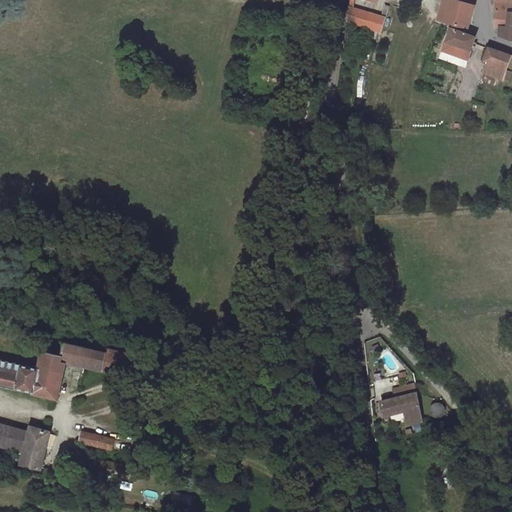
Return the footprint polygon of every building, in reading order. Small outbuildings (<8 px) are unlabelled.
[(450,0),(443,0),(438,21),(452,25),(466,29),(473,6),(450,0)] [(511,4),(505,2),(497,0),(496,0),(495,12),(499,12),(497,26),(500,27),(499,35),(511,41),(511,4)] [(347,23),(359,26),(363,27),(381,32),(386,18),(349,8),(347,23)] [(451,30),(466,35),(467,29),(466,29),(452,25),(451,30)] [(466,35),(451,30),(444,52),(442,59),(457,64),(459,57),(468,59),(475,38),(466,35)] [(484,59),(490,61),(508,67),(511,55),(511,54),(490,44),(484,59)] [(459,57),(457,64),(466,66),(468,59),(459,57)] [(508,67),(490,61),(486,71),(504,77),(508,67)] [(0,383),(61,398),(69,362),(129,375),(134,353),(110,347),(109,351),(50,337),(42,367),(0,357),(0,383)] [(424,424),(418,396),(417,393),(415,387),(396,393),(398,401),(384,405),(387,420),(406,416),(409,426),(424,424)] [(430,409),(431,413),(433,416),(437,417),(441,417),(444,414),(445,410),(444,406),(442,403),(438,402),(434,403),(431,406),(430,409)] [(30,429),(0,421),(0,450),(12,454),(11,458),(22,461),(21,463),(42,468),(52,430),(32,425),(30,429)] [(116,439),(86,432),(83,442),(114,450),(116,439)] [(62,452),(57,468),(59,468),(62,468),(66,466),(68,464),(71,456),(62,452)] [(54,476),(57,468),(49,466),(46,475),(47,477),(49,478),(52,478),(54,476)] [(448,488),(458,487),(457,476),(447,477),(448,488)] [(156,498),(157,493),(146,490),(144,495),(156,498)]
